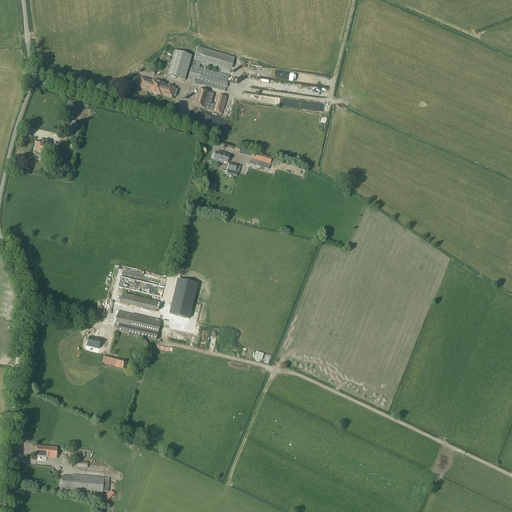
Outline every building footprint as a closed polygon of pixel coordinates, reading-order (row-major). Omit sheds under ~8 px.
[(235,58),(204,49),(197,47),(187,82),(194,84),(224,93),(229,76),(205,70),(206,67),(230,74),(235,58)] [(192,56),(174,51),(167,76),(185,81),(192,56)] [(136,85),(139,86),(138,88),(149,92),(149,93),(160,96),(161,95),(172,98),(172,96),(175,97),(177,91),(174,90),(174,89),(163,86),(164,85),(158,83),(158,82),(157,81),(156,83),(152,81),(152,82),(141,79),(140,81),(137,81),(136,85)] [(192,106),(222,115),(227,98),(218,95),(215,105),(211,104),(214,94),(197,89),(192,106)] [(307,108),(308,103),(282,99),(282,104),(307,108)] [(69,104),(61,131),(69,133),(76,106),(69,104)] [(35,156),(40,157),(41,154),(46,155),(48,149),(49,150),(50,144),(47,144),(47,143),(42,142),(42,144),(36,143),(35,147),(37,148),(35,153),(36,153),(35,156)] [(272,158),(252,152),(249,164),(269,170),(272,158)] [(222,153),(221,154),(216,153),(214,159),(227,163),(229,157),(225,155),(225,154),(222,153)] [(68,170),(70,163),(63,161),(61,169),(68,170)] [(237,172),(239,166),(237,166),(237,165),(229,163),(227,170),(235,172),(237,172)] [(244,169),(233,214),(252,219),(255,208),(263,209),(264,206),(257,205),(265,172),(250,168),(249,170),(244,169)] [(219,211),(229,213),(237,176),(228,174),(219,211)] [(279,227),(289,185),(272,181),(261,223),(279,227)] [(176,281),(168,315),(187,321),(196,286),(176,281)] [(120,304),(156,312),(158,302),(123,294),(120,304)] [(161,321),(148,318),(118,311),(115,327),(118,328),(118,331),(144,338),(156,341),(161,321)] [(88,337),(86,346),(98,349),(100,340),(88,337)] [(88,360),(99,361),(100,352),(93,352),(93,350),(92,350),(91,354),(80,353),(79,358),(88,359),(88,360)] [(125,362),(126,359),(109,354),(105,353),(103,358),(101,364),(123,369),(125,362)] [(36,457),(56,459),(57,448),(37,447),(36,457)] [(74,459),(86,460),(86,450),(81,450),(81,449),(74,449),(74,459)] [(62,477),(60,491),(103,495),(104,478),(72,475),(72,478),(62,477)] [(109,504),(115,498),(113,496),(114,495),(110,491),(103,498),(107,502),(109,504)]
